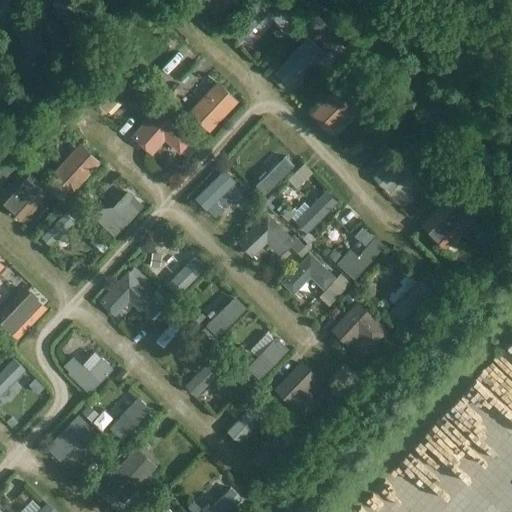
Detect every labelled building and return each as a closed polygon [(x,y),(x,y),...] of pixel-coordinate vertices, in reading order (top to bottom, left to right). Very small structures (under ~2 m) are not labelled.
[(81,0),(50,0),(64,24),(88,11),(81,0)] [(197,0),(210,12),(211,11),(214,14),(225,3),(222,0),(197,0)] [(240,41),(262,18),(270,10),(273,7),(266,0),(258,0),(229,31),(240,41)] [(281,10),(272,19),(282,28),(291,20),(281,10)] [(30,14),(22,18),(10,24),(28,59),(48,48),(31,13),(30,14)] [(292,73),(312,50),(304,42),(283,65),(292,73)] [(115,61),(85,92),(106,113),(136,81),(115,61)] [(217,81),(188,111),(209,131),(238,101),(217,81)] [(339,83),(309,114),(329,134),(360,103),(339,83)] [(157,106),(131,136),(153,153),(164,140),(179,153),(193,138),(157,106)] [(79,142),(51,173),(72,193),(101,162),(79,142)] [(402,146),(373,176),(385,189),(400,173),(404,176),(405,174),(415,185),(428,172),(423,167),(417,161),(422,157),(414,148),(409,153),(402,146)] [(269,165),(264,171),(259,176),(271,188),(273,186),(278,181),(301,159),(295,152),(288,147),(269,165)] [(244,191),(238,186),(222,170),(195,197),(205,208),(207,205),(216,195),(222,189),(227,194),(229,192),(233,196),(235,197),(237,197),(239,197),(240,196),(244,191)] [(49,190),(48,189),(29,172),(1,201),(21,220),(49,190)] [(437,207),(422,223),(441,241),(454,228),(458,232),(474,216),(453,196),(461,187),(452,178),(430,200),(437,207)] [(382,202),(397,219),(418,200),(402,183),(382,202)] [(98,207),(91,215),(114,235),(143,205),(128,190),(112,206),(98,207)] [(325,190),(295,221),(307,233),(338,202),(325,190)] [(41,238),(50,247),(75,221),(66,212),(41,238)] [(267,214),(239,240),(250,252),(268,235),(282,250),(288,244),(296,253),(303,246),(295,237),(291,240),(267,214)] [(350,248),(337,263),(336,264),(354,279),(384,244),(374,236),(357,255),(350,248)] [(336,262),(341,256),(334,250),(328,256),(336,262)] [(310,252),(281,282),(293,294),(310,276),(323,289),(335,276),(310,252)] [(159,268),(161,255),(152,254),(150,266),(159,268)] [(179,294),(203,269),(195,261),(171,286),(179,294)] [(128,269),(99,300),(115,316),(129,301),(140,311),(141,310),(151,318),(162,306),(161,304),(165,299),(156,291),(154,294),(142,282),(147,277),(134,266),(129,271),(128,269)] [(350,282),(340,274),(319,297),(328,306),(350,282)] [(363,275),(357,281),(364,287),(367,284),(370,281),(363,275)] [(399,321),(430,290),(420,279),(389,311),(399,321)] [(179,295),(188,305),(204,290),(195,280),(179,295)] [(23,284),(0,308),(0,321),(17,339),(48,307),(23,284)] [(348,304),(353,300),(356,296),(351,290),(342,298),(348,304)] [(208,327),(217,335),(219,337),(247,308),(236,297),(219,316),(213,322),(208,327)] [(359,301),(333,328),(331,330),(348,346),(359,334),(373,346),(389,329),(359,301)] [(200,323),(206,317),(197,310),(192,316),(200,323)] [(247,367),(247,368),(259,379),(266,372),(288,349),(277,337),(251,363),(247,367)] [(199,359),(206,353),(201,347),(194,353),(199,359)] [(242,361),(249,355),(241,348),(235,354),(242,361)] [(217,375),(222,370),(227,364),(216,353),(185,384),(189,391),(196,395),(217,375)] [(73,355),(63,365),(68,371),(67,372),(88,393),(113,368),(102,357),(90,369),(83,363),(82,364),(73,355)] [(0,393),(4,389),(25,368),(12,356),(0,369),(0,393)] [(320,403),(311,394),(306,390),(318,378),(301,361),(274,389),(293,408),(288,413),(296,422),(301,416),(305,420),(320,403)] [(238,388),(242,393),(248,387),(244,382),(238,388)] [(137,398),(111,427),(123,437),(149,408),(137,398)] [(267,409),(257,399),(229,428),(239,437),(250,426),(252,428),(258,422),(256,420),(267,409)] [(88,407),(82,412),(91,421),(96,416),(88,407)] [(78,414),(46,446),(60,459),(73,445),(76,448),(87,446),(98,434),(78,414)] [(11,416),(5,422),(12,428),(18,423),(11,416)] [(296,438),(289,430),(282,437),(289,445),(296,438)] [(136,448),(102,483),(123,502),(155,467),(136,448)] [(500,448),(485,456),(491,467),(506,459),(500,448)] [(72,480),(79,488),(94,475),(86,467),(72,480)] [(226,490),(211,506),(206,511),(204,511),(221,511),(235,498),(226,490)] [(159,501),(148,511),(169,511),(170,511),(159,501)] [(188,507),(192,511),(197,511),(200,509),(193,502),(188,507)]
